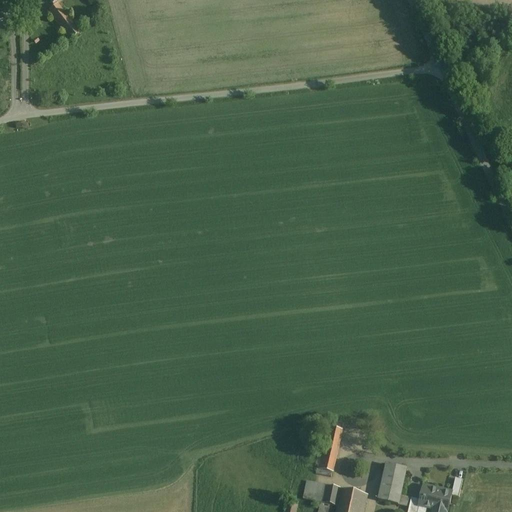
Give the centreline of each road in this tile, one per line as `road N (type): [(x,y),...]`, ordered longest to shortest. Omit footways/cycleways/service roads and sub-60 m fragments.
road 1 (unclassified): [(438,70),(0,122)]
road 2 (unclassified): [(438,70),(511,223)]
